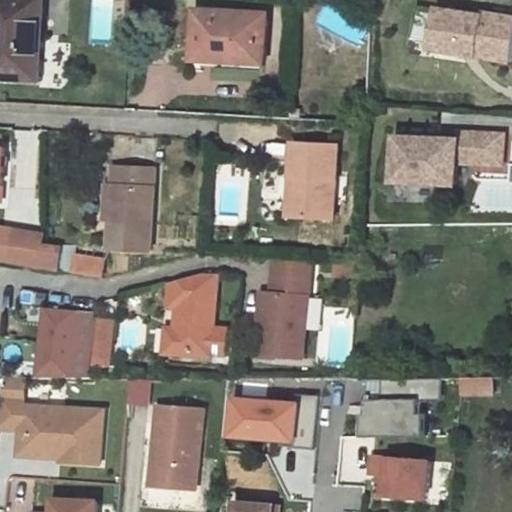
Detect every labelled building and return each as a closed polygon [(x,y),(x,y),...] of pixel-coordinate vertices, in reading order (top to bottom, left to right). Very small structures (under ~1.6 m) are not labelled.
[(46,0),(0,0),(0,76),(42,79),(46,0)] [(270,15),(201,10),(198,58),(267,62),(270,15)] [(438,61),(511,62),(511,13),(439,12),(438,61)] [(507,161),(508,131),(462,129),(462,137),(401,134),(399,179),(461,182),(462,159),(507,161)] [(342,146),(296,142),(294,179),(302,179),(300,217),(338,219),(342,146)] [(160,169),(117,167),(116,184),(114,222),(113,248),(157,250),(160,169)] [(294,179),(291,216),(300,217),(302,179),(294,179)] [(116,184),(107,183),(105,222),(114,222),(116,184)] [(40,238),(7,233),(6,239),(3,256),(2,259),(51,267),(55,248),(39,247),(40,238)] [(106,275),(108,257),(79,255),(78,272),(106,275)] [(273,278),(310,279),(310,259),(274,258),(273,278)] [(364,261),(341,260),(340,273),(364,274),(364,261)] [(180,332),(179,357),(217,358),(220,276),(207,275),(173,283),(172,302),(181,303),(181,311),(180,324),(185,324),(185,332),(180,332)] [(308,357),(310,279),(273,278),(272,293),(268,293),(268,324),(263,324),(262,356),(308,357)] [(172,302),(172,311),(181,311),(181,303),(172,302)] [(103,314),(51,308),(47,345),(99,349),(103,314)] [(103,344),(119,345),(121,321),(105,320),(103,344)] [(180,332),(171,332),(170,357),(179,357),(180,332)] [(103,344),(101,359),(117,361),(119,345),(103,344)] [(47,345),(43,378),(96,378),(99,349),(47,345)] [(432,396),(497,395),(497,377),(432,378),(432,380),(432,393),(432,396)] [(145,400),(146,378),(141,378),(131,378),(130,399),(145,400)] [(220,378),(219,394),(227,394),(228,378),(220,378)] [(109,409),(26,403),(28,380),(5,379),(2,428),(23,429),(21,454),(66,457),(66,460),(105,463),(109,409)] [(432,380),(411,380),(412,393),(432,393),(432,380)] [(168,437),(165,478),(200,480),(205,403),(164,400),(162,418),(159,418),(158,437),(168,437)] [(235,443),(305,444),(305,400),(235,400),(235,443)] [(428,437),(428,402),(372,403),(372,438),(428,437)] [(347,442),(348,461),(369,461),(369,441),(347,442)] [(373,455),(370,479),(392,481),(389,499),(434,504),(439,462),(373,455)] [(59,511),(103,511),(104,499),(60,497),(59,511)] [(281,511),(281,504),(235,503),(235,511),(281,511)]
